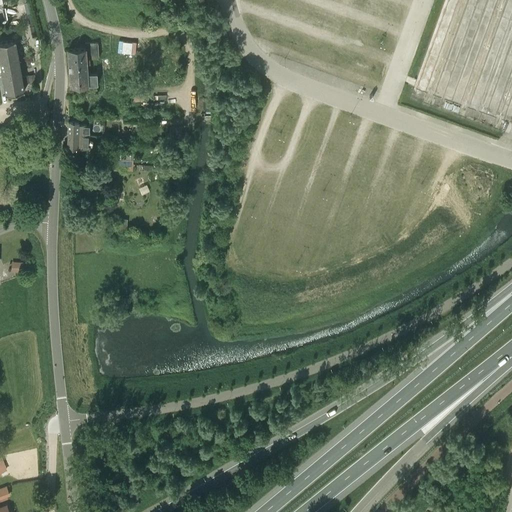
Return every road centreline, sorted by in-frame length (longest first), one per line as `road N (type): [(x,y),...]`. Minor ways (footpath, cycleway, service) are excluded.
road 1 (unclassified): [(74,511),(53,328),(59,83),(47,0)]
road 2 (trunk): [(511,294),(161,511)]
road 3 (unclassified): [(227,0),(257,59),(297,87),(511,162)]
road 4 (motorway): [(305,511),(505,357)]
road 5 (motorway): [(356,511),(505,357)]
road 6 (motorway): [(400,399),(264,511)]
road 7 (trunk): [(511,303),(400,399)]
